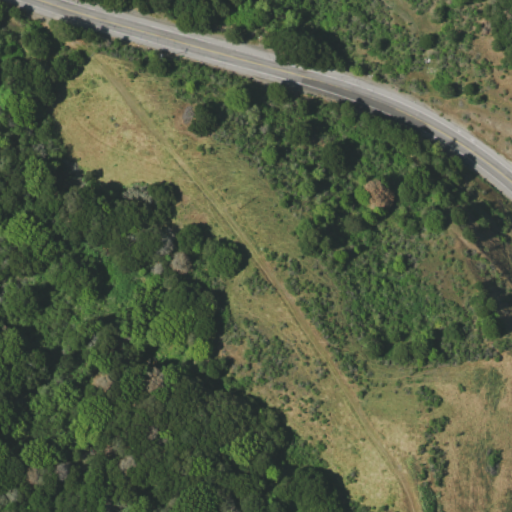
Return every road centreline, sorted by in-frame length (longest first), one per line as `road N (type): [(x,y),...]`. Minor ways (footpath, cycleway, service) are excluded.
road 1 (track): [(409,511),(407,491),(373,427),(265,256),(99,61),(24,0)]
road 2 (primary): [(35,0),(392,107),(511,180)]
